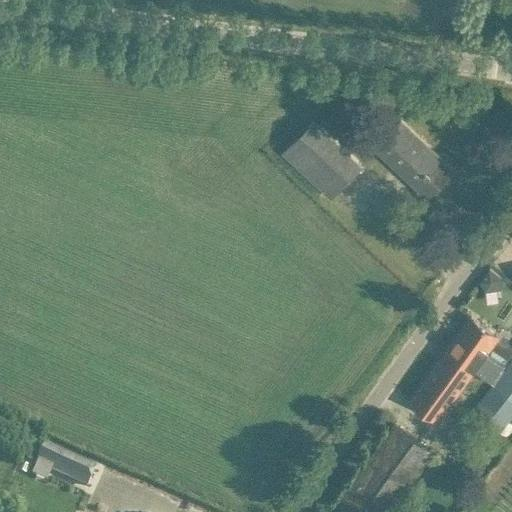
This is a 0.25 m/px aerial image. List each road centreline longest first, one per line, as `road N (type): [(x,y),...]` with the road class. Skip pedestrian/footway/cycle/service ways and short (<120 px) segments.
road 1 (unclassified): [(511,69),(0,5)]
road 2 (unclassified): [(292,511),(511,218)]
